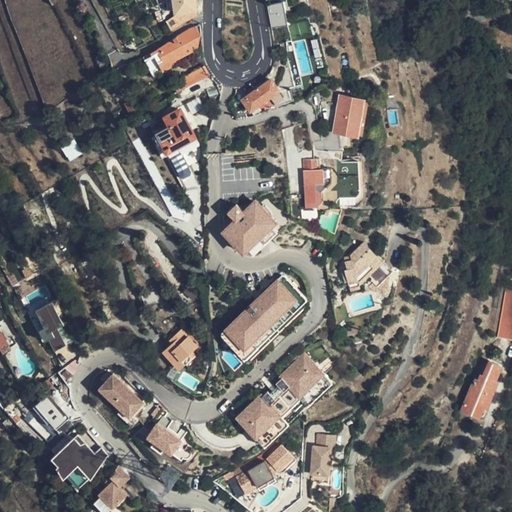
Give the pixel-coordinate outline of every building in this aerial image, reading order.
[(180,21),(198,15),(195,0),(174,0),(177,15),(167,21),(172,31),(180,21)] [(267,6),(272,30),(286,27),(282,3),(267,6)] [(202,37),(198,25),(196,26),(189,29),(177,37),(179,41),(175,43),(173,39),(162,47),(154,51),(155,54),(147,58),(155,72),(178,60),(199,48),(202,37)] [(179,63),(178,60),(155,72),(147,58),(146,59),(155,76),(179,63)] [(176,89),(206,71),(204,64),(203,59),(171,80),(176,89)] [(270,96),(278,90),(271,80),(242,100),(250,110),(251,109),(256,106),(270,96)] [(283,96),(278,90),(270,96),(275,102),(283,96)] [(341,94),(339,101),(335,131),(342,132),(359,134),(363,116),(365,97),(341,94)] [(311,95),(306,101),(308,101),(309,102),(310,103),(311,104),(312,105),(312,106),(317,105),(311,95)] [(194,111),(204,106),(200,96),(189,101),(194,111)] [(162,112),(164,114),(178,107),(177,105),(162,112)] [(256,106),(251,109),(255,114),(259,110),(256,106)] [(178,107),(164,114),(170,127),(173,133),(170,134),(175,144),(183,140),(184,142),(194,137),(191,130),(185,119),(184,120),(178,107)] [(191,130),(194,137),(200,137),(198,126),(191,130)] [(183,140),(175,144),(179,151),(197,142),(194,137),(184,142),(183,140)] [(76,139),(63,146),(70,158),(83,151),(76,139)] [(299,181),(288,182),(289,191),(291,215),(302,214),(301,206),(317,205),(323,200),(323,191),(331,180),(330,167),(321,167),(317,167),(316,156),(314,156),(313,147),(301,148),(302,168),(298,168),(299,181)] [(236,203),(227,211),(234,219),(224,229),(226,231),(224,233),(241,250),(243,248),(245,251),(247,248),(272,226),(274,224),(272,222),(274,220),(257,202),(255,203),(253,201),(243,211),(236,203)] [(247,248),(252,254),(277,231),(272,226),(247,248)] [(374,288),(393,268),(386,260),(385,259),(381,263),(378,260),(382,256),(365,238),(349,254),(353,257),(347,259),(349,266),(345,267),(349,279),(345,280),(346,281),(349,281),(353,290),(360,287),(360,281),(368,275),(373,280),(369,284),(373,288),(374,288)] [(288,307),(301,294),(287,279),(282,283),(278,279),(224,330),(228,334),(223,338),(238,354),(251,341),(256,347),(266,338),(270,334),(265,328),(274,319),(280,325),(293,312),(288,307)] [(511,287),(508,287),(499,336),(511,337),(511,335),(511,287)] [(288,307),(293,312),(306,300),(301,294),(288,307)] [(73,341),(51,301),(34,310),(49,338),(56,350),(73,341)] [(17,328),(21,326),(10,307),(6,310),(17,328)] [(265,328),(270,334),(274,330),(280,325),(274,319),(265,328)] [(173,342),(169,344),(162,350),(177,369),(184,365),(181,361),(193,351),(197,348),(183,329),(175,335),(177,338),(173,342)] [(270,334),(266,338),(269,342),(278,334),(274,330),(270,334)] [(0,344),(3,349),(10,345),(2,332),(0,333),(0,344)] [(251,341),(238,354),(243,359),(256,347),(251,341)] [(196,355),(193,351),(181,361),(184,365),(196,355)] [(272,397),(269,394),(267,391),(261,396),(260,395),(236,418),(229,424),(238,434),(245,427),(254,438),(262,430),(271,439),(286,425),(308,404),(323,390),(315,381),(322,374),(304,354),(280,377),(281,378),(275,384),(277,386),(281,390),(272,397)] [(481,404),(487,407),(498,382),(495,380),(501,366),(489,362),(483,375),(482,375),(477,385),(475,384),(472,390),(469,390),(462,409),(476,415),(481,404)] [(113,374),(99,389),(112,402),(129,419),(133,415),(143,405),(113,374)] [(331,383),(322,374),(315,381),(323,390),(331,383)] [(487,407),(498,411),(502,413),(511,388),(511,387),(509,386),(498,382),(487,407)] [(277,386),(269,394),(272,397),(281,390),(277,386)] [(47,394),(37,403),(57,426),(68,417),(47,394)] [(129,419),(112,402),(111,404),(119,413),(117,414),(131,428),(139,421),(133,415),(129,419)] [(445,416),(452,419),(454,420),(459,408),(457,407),(450,404),(445,416)] [(152,433),(148,438),(155,443),(165,450),(172,455),(181,441),(175,437),(157,425),(152,433)] [(175,437),(181,441),(187,433),(181,428),(175,437)] [(262,430),(254,438),(263,447),(271,439),(262,430)] [(318,434),(317,447),(331,447),(335,448),(335,435),(318,434)] [(77,438),(74,441),(91,459),(94,456),(77,438)] [(91,481),(108,458),(100,450),(94,456),(91,459),(74,441),(53,461),(60,468),(59,469),(65,481),(78,468),(91,481)] [(191,448),(181,441),(172,455),(182,462),(184,459),(185,460),(186,460),(187,460),(188,460),(189,460),(190,459),(191,458),(191,457),(192,456),(192,455),(192,454),(192,453),(191,453),(191,452),(190,451),(190,450),(191,448)] [(165,450),(155,443),(151,448),(162,455),(165,450)] [(237,478),(246,494),(258,487),(275,477),(273,475),(271,471),(275,468),(278,472),(293,458),(283,446),(265,461),(237,478)] [(317,447),(313,447),(312,474),(330,475),(331,447),(317,447)] [(296,462),(293,458),(278,472),(279,472),(279,473),(280,473),(281,473),(282,473),(282,474),(283,473),(284,473),(296,462)] [(111,480),(113,482),(123,474),(118,469),(111,480)] [(233,472),(225,476),(227,480),(235,475),(233,472)] [(129,480),(123,474),(113,482),(99,497),(101,499),(94,506),(99,511),(115,511),(114,510),(127,497),(120,490),(129,480)] [(330,475),(312,474),(312,482),(329,482),(330,475)] [(275,477),(258,487),(261,491),(277,481),(275,477)] [(131,493),(127,497),(134,504),(137,499),(131,493)]
